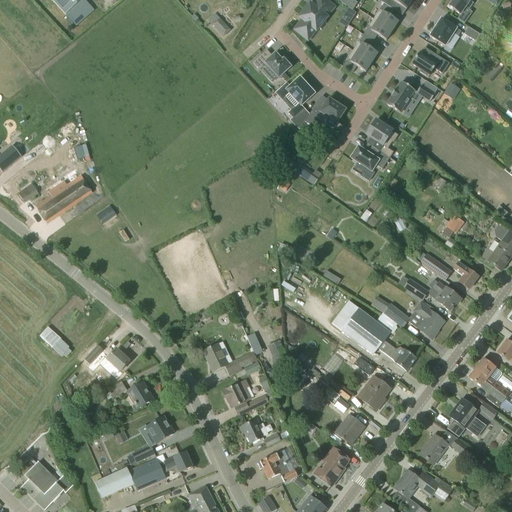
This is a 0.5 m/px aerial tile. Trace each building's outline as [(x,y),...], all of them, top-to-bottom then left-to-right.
[(51,0),(66,16),(83,0),(51,0)] [(301,21),(296,28),(300,31),(299,32),(305,37),(306,36),(309,38),(318,27),(321,29),(320,29),(320,30),(326,22),(325,23),(323,21),(334,8),(324,0),(318,0),(315,4),(314,6),(309,2),(297,18),(301,21)] [(351,0),(341,0),(340,3),(352,11),(357,4),(351,0)] [(390,0),(382,0),(381,2),(383,3),(394,10),(397,4),(390,0)] [(411,0),(390,0),(397,4),(406,10),(412,1),(411,0)] [(453,0),(449,7),(461,15),(466,8),(469,10),(474,3),(471,1),(471,0),(453,0)] [(379,10),(390,17),(394,10),(383,3),(379,10)] [(379,10),(373,19),(392,32),(398,22),(390,17),(379,10)] [(209,19),(223,36),(231,29),(218,13),(209,19)] [(373,19),(367,29),(377,35),(386,41),(392,32),(373,19)] [(431,34),(429,37),(445,47),(453,34),(458,37),(461,32),(441,19),(436,28),(434,26),(429,33),(431,34)] [(468,28),(464,35),(476,43),(480,36),(468,28)] [(363,35),(373,42),(377,35),(370,31),(367,29),(363,35)] [(363,35),(359,42),(369,48),(373,42),(363,35)] [(353,51),(371,63),(378,54),(369,48),(359,42),(353,51)] [(267,51),(253,63),(259,70),(261,68),(263,71),(266,68),(276,79),(277,77),(278,78),(290,68),(289,67),(291,65),(286,60),(284,61),(283,60),(282,61),(275,54),(272,57),(267,51)] [(365,73),(371,63),(353,51),(346,60),(347,60),(357,67),(365,73)] [(434,69),(442,75),(449,64),(436,56),(432,62),(419,53),(412,65),(421,71),(420,73),(426,76),(427,75),(429,76),(434,69)] [(347,60),(342,67),(352,73),(357,67),(350,63),(347,60)] [(282,101),(289,94),(298,105),(288,113),(293,119),(291,121),(295,126),(299,130),(309,115),(301,107),(315,95),(314,93),(315,92),(311,88),(310,89),(305,83),(306,82),(302,78),(301,79),(300,78),(289,87),(286,84),(276,94),(282,101)] [(422,86),(416,93),(430,102),(435,94),(434,94),(437,89),(425,81),(422,86)] [(400,113),(402,114),(414,97),(411,95),(414,91),(401,82),(396,90),(395,89),(390,97),(391,97),(386,105),(399,113),(400,113)] [(41,112),(47,107),(33,90),(27,96),(41,112)] [(15,105),(25,98),(21,92),(11,100),(15,105)] [(339,106),(328,99),(323,108),(316,104),(304,123),(311,127),(317,119),(321,122),(324,116),(336,124),(345,110),(344,109),(345,108),(340,105),(339,106)] [(435,110),(446,117),(451,109),(443,104),(442,104),(439,102),(435,110)] [(65,140),(78,130),(70,121),(57,131),(65,140)] [(389,141),(387,139),(392,132),(386,128),(387,127),(382,123),(381,125),(375,121),(366,136),(371,139),(367,144),(375,149),(389,159),(393,153),(385,147),(389,141)] [(0,170),(2,173),(21,157),(12,146),(0,156),(0,170)] [(350,159),(358,164),(353,172),(360,176),(365,168),(371,172),(375,166),(382,170),(389,159),(375,149),(370,156),(358,148),(350,159)] [(63,172),(73,166),(72,165),(73,164),(72,162),(71,162),(71,161),(60,167),(63,172)] [(46,172),(52,182),(57,180),(51,169),(46,172)] [(306,169),(301,177),(308,182),(313,174),(306,169)] [(441,178),(435,185),(443,192),(449,184),(441,178)] [(393,179),(387,187),(391,190),(397,182),(393,179)] [(44,201),(35,207),(47,225),(90,194),(82,181),(68,190),(63,182),(49,192),(52,196),(50,198),(44,201)] [(24,203),(38,194),(31,185),(18,194),(24,203)] [(116,216),(110,207),(97,216),(103,225),(116,216)] [(455,217),(447,228),(456,235),(464,223),(455,217)] [(493,254),(486,249),(480,257),(501,272),(511,256),(511,233),(509,231),(503,227),(499,224),(494,231),(495,237),(501,242),(493,254)] [(426,255),(425,256),(420,252),(416,258),(421,262),(420,264),(445,282),(452,273),(426,255)] [(458,259),(451,254),(448,258),(455,263),(458,259)] [(478,277),(458,263),(454,269),(463,276),(458,282),(468,290),(478,277)] [(428,293),(409,280),(408,281),(403,277),(398,285),(422,301),(428,293)] [(453,294),(452,293),(454,290),(448,285),(446,288),(445,289),(438,283),(433,290),(440,295),(436,301),(436,302),(441,306),(449,312),(455,304),(456,305),(461,300),(453,294)] [(378,295),(371,306),(382,312),(388,302),(378,295)] [(348,302),(331,324),(341,332),(373,356),(378,349),(384,341),(390,333),(358,309),(348,302)] [(444,322),(419,303),(413,312),(420,318),(413,326),(428,338),(429,337),(432,340),(437,333),(434,330),(436,327),(439,329),(444,322)] [(382,314),(402,330),(408,322),(409,320),(409,319),(390,304),(388,307),(383,313),(382,314)] [(511,356),(511,355),(511,343),(506,340),(496,353),(508,362),(508,361),(511,364),(511,356)] [(384,341),(378,349),(383,353),(393,361),(393,362),(406,372),(416,359),(404,351),(400,348),(395,349),(384,341)] [(222,343),(212,348),(203,352),(213,373),(232,363),(222,343)] [(103,351),(91,365),(97,371),(102,365),(108,370),(113,366),(120,372),(129,362),(116,350),(109,357),(103,351)] [(241,369),(257,361),(253,352),(236,361),(241,369)] [(359,358),(353,365),(369,377),(374,369),(359,358)] [(483,359),(475,369),(487,379),(484,382),(506,398),(504,400),(511,405),(511,395),(510,393),(496,382),(501,375),(501,373),(495,368),(491,365),(483,359)] [(244,367),(248,375),(261,368),(257,361),(244,367)] [(90,365),(84,371),(93,380),(99,374),(90,365)] [(498,407),(499,407),(507,413),(509,412),(510,411),(511,411),(511,409),(511,405),(504,400),(506,398),(484,382),(487,379),(475,369),(468,378),(476,384),(489,394),(486,398),(498,407)] [(390,390),(382,384),(373,377),(357,398),(376,412),(382,404),(380,402),(390,390)] [(332,390),(320,381),(317,379),(311,387),(326,399),(332,390)] [(230,402),(231,403),(233,408),(242,404),(243,403),(246,402),(240,391),(246,389),(249,387),(246,381),(239,385),(232,388),(222,392),(225,398),(228,403),(230,402)] [(249,412),(274,401),(266,381),(260,383),(264,393),(265,393),(266,395),(246,405),(249,412)] [(107,391),(112,400),(127,391),(121,382),(107,391)] [(141,383),(126,393),(136,410),(153,400),(146,389),(145,389),(141,383)] [(349,407),(333,394),(327,401),(344,414),(349,407)] [(457,405),(448,417),(450,418),(458,424),(464,429),(465,429),(467,430),(469,430),(475,421),(475,419),(473,417),(477,411),(469,406),(461,400),(457,405)] [(497,414),(498,414),(484,403),(479,410),(492,420),(493,420),(495,421),(499,416),(497,414)] [(364,428),(356,422),(349,416),(344,423),(346,424),(337,435),(350,445),(364,428)] [(163,417),(146,428),(153,438),(156,444),(156,445),(165,439),(173,434),(169,427),(168,427),(163,418),(163,417)] [(250,444),(259,440),(261,439),(260,438),(268,435),(262,424),(258,426),(255,420),(240,428),(243,434),(245,433),(250,444)] [(280,441),(277,435),(263,441),(266,447),(280,441)] [(448,446),(434,436),(419,455),(433,465),(448,446)] [(473,453),(457,440),(451,447),(468,460),(473,453)] [(154,455),(150,447),(127,458),(130,465),(154,455)] [(349,461),(333,449),(314,474),(331,488),(341,474),(339,473),(349,461)] [(163,464),(159,466),(156,460),(129,473),(126,468),(94,483),(102,500),(134,485),(137,493),(166,479),(162,469),(165,467),(167,471),(177,467),(179,473),(192,467),(185,453),(163,463),(163,464)] [(273,456),(257,464),(260,470),(262,469),(268,480),(277,475),(279,475),(280,474),(281,477),(284,483),(297,477),(294,471),(289,474),(285,463),(284,463),(279,453),(273,456)] [(27,461),(14,474),(15,475),(15,474),(25,484),(21,488),(45,511),(63,492),(65,494),(73,487),(62,477),(58,482),(38,462),(33,467),(27,461)] [(407,471),(394,489),(401,495),(396,502),(410,511),(415,511),(419,507),(409,500),(418,487),(422,490),(421,491),(430,498),(432,495),(444,503),(453,489),(436,478),(434,482),(427,476),(419,470),(414,476),(407,471)] [(94,482),(103,479),(100,473),(92,477),(94,482)] [(218,511),(205,486),(187,496),(194,511),(218,511)] [(310,496),(297,511),(324,511),(327,509),(313,499),(310,496)] [(262,511),(274,511),(277,510),(269,497),(258,504),(262,511)] [(472,511),(476,507),(467,500),(463,506),(471,511),(472,511)]
